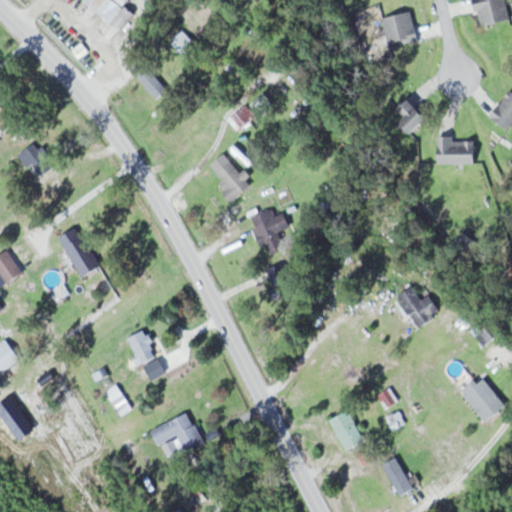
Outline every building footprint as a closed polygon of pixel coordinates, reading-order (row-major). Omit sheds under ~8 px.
[(84,0),(121,30),(134,15),(116,0),(84,0)] [(198,45),(184,30),(172,41),(186,56),(198,45)] [(129,67),(160,98),(170,88),(139,57),(129,67)] [(226,69),(239,78),(245,69),(232,60),(226,69)] [(0,128),(3,133),(17,121),(0,102),(0,128)] [(20,153),(38,178),(57,165),(39,140),(20,153)] [(252,185),(247,179),(248,178),(227,152),(211,165),(238,197),(252,185)] [(280,232),(292,227),(286,212),(277,217),(274,210),(255,219),(271,255),(287,248),(280,232)] [(84,277),(102,267),(79,226),(61,236),(84,277)] [(0,255),(0,269),(9,283),(24,273),(9,250),(0,255)] [(297,292),(284,263),(267,271),(280,300),(297,292)] [(476,325),(480,343),(497,338),(493,321),(476,325)] [(131,337),(144,363),(160,355),(147,329),(131,337)] [(0,373),(21,360),(9,340),(0,344),(0,373)] [(508,406),(486,378),(466,395),(488,422),(508,406)] [(387,409),(400,401),(392,388),(379,396),(387,409)] [(367,441),(349,410),(331,420),(348,451),(367,441)] [(396,430),(406,423),(399,411),(388,418),(396,430)] [(159,445),(181,435),(188,452),(205,444),(191,412),(153,430),(159,445)]
